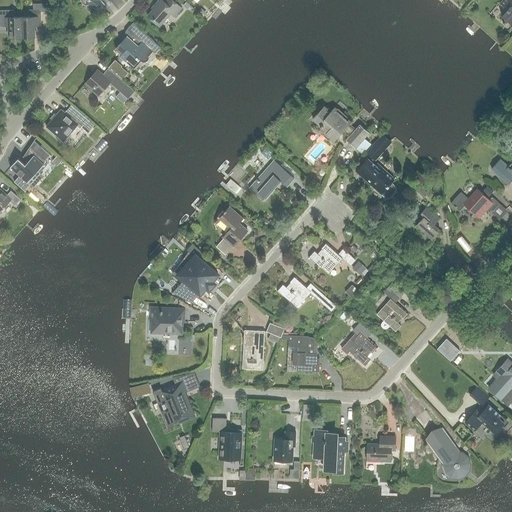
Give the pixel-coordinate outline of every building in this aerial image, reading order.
[(85,6),(86,6),(87,5),(96,16),(107,6),(103,2),(104,0),(80,0),(82,4),(85,6)] [(156,7),(147,16),(159,27),(170,14),(174,17),(182,8),(172,0),(168,0),(165,3),(161,0),(158,0),(154,5),(156,7)] [(511,0),(503,0),(500,4),(507,10),(502,16),(511,25),(511,0)] [(21,17),(22,38),(34,38),(34,24),(41,23),(41,12),(46,12),(46,7),(43,4),(33,5),(33,10),(29,10),(29,17),(21,17)] [(22,38),(21,17),(14,18),(13,10),(0,10),(0,24),(9,24),(9,38),(22,38)] [(120,57),(125,61),(134,69),(141,61),(143,62),(146,62),(148,60),(148,58),(148,56),(152,51),(155,53),(161,46),(154,40),(144,32),(134,43),(127,36),(116,49),(122,55),(120,57)] [(97,70),(85,84),(92,89),(91,90),(98,96),(111,82),(97,70)] [(119,78),(113,86),(128,99),(135,92),(119,78)] [(80,129),(81,128),(88,133),(94,125),(71,106),(65,113),(61,110),(46,127),(63,142),(77,126),(80,129)] [(324,106),(312,119),(327,132),(325,134),(334,141),(344,131),(350,136),(346,140),(356,149),(369,133),(360,125),(356,129),(350,124),(351,122),(334,107),(330,112),(324,106)] [(391,142),(382,134),(366,152),(375,160),(391,142)] [(26,165),(18,158),(10,167),(19,176),(14,182),(25,192),(29,184),(28,183),(38,171),(40,173),(47,164),(45,163),(46,161),(45,160),(50,155),(51,156),(34,140),(23,157),(29,162),(26,165)] [(511,153),(511,156),(511,162),(508,167),(500,160),(491,169),(508,184),(511,180),(511,153)] [(394,178),(378,163),(376,165),(368,159),(356,172),(370,185),(371,185),(372,185),(373,183),(383,192),(382,193),(382,194),(382,195),(382,196),(386,199),(390,198),(397,191),(396,187),(392,183),(394,181),(395,180),(395,179),(394,178)] [(273,160),(249,188),(263,201),(280,182),(287,187),(294,179),(273,160)] [(241,188),(230,180),(226,185),(236,194),(241,188)] [(488,198),(493,191),(487,186),(482,193),(488,198)] [(420,187),(415,192),(423,198),(427,193),(420,187)] [(0,211),(9,201),(15,206),(21,200),(11,191),(7,195),(0,189),(0,211)] [(477,189),(468,199),(460,192),(450,203),(459,211),(464,205),(479,218),(486,210),(489,213),(498,203),(492,197),(489,200),(477,189)] [(229,207),(219,218),(231,228),(223,237),(234,247),(248,231),(239,223),(243,219),(229,207)] [(424,217),(416,225),(432,240),(440,231),(434,225),(440,219),(427,207),(420,214),(424,217)] [(314,251),(309,258),(321,269),(322,268),(328,274),(337,264),(338,265),(343,259),(344,258),(340,255),(326,242),(320,248),(321,250),(318,254),(314,251)] [(184,280),(172,293),(191,303),(199,294),(200,294),(206,287),(209,290),(214,284),(212,281),(218,274),(208,265),(212,261),(192,244),(187,251),(193,257),(178,275),(184,280)] [(368,274),(361,267),(355,274),(362,280),(368,274)] [(312,292),(307,287),(294,276),(289,282),(290,283),(286,288),(283,285),(277,291),(290,303),(291,302),(297,307),(306,297),(307,298),(312,292)] [(391,283),(383,293),(387,296),(395,287),(391,283)] [(324,294),(319,299),(332,311),(337,306),(324,294)] [(382,321),(382,322),(381,324),(381,326),(382,328),(384,329),(386,329),(387,328),(389,327),(395,332),(401,326),(397,323),(401,318),(403,320),(408,313),(390,297),(385,304),(377,314),(383,320),(382,321)] [(152,309),(151,321),(153,321),(152,332),(181,333),(181,318),(183,318),(183,310),(152,309)] [(270,323),(266,332),(281,337),(284,329),(270,323)] [(244,330),(242,369),(263,370),(264,331),(244,330)] [(355,339),(353,341),(350,338),(341,349),(347,354),(349,352),(352,354),(351,355),(364,366),(370,360),(367,357),(371,353),(372,354),(378,348),(360,332),(354,338),(355,339)] [(307,353),(308,347),(308,339),(289,338),(288,347),(298,347),(298,353),(293,353),(292,364),(297,365),(297,371),(319,372),(319,364),(317,364),(317,354),(307,353)] [(446,339),(437,349),(450,361),(460,351),(446,339)] [(499,376),(488,388),(502,400),(511,388),(511,363),(507,359),(495,373),(499,376)] [(183,381),(162,390),(161,388),(153,392),(153,393),(154,393),(158,402),(164,400),(166,403),(167,402),(170,410),(169,411),(164,413),(169,426),(174,424),(194,416),(184,393),(187,392),(183,381)] [(477,386),(469,395),(482,406),(489,398),(477,386)] [(478,408),(465,423),(474,431),(482,423),(495,434),(504,423),(499,419),(501,417),(488,405),(482,411),(478,408)] [(212,418),(212,432),(220,432),(219,439),(221,439),(221,451),(219,451),(219,459),(227,459),(227,457),(240,458),(240,460),(242,430),(226,429),(226,418),(212,418)] [(442,430),(428,440),(441,459),(439,462),(444,467),(447,466),(449,471),(453,474),(457,475),(458,478),(464,476),(468,471),(469,464),(467,458),(462,454),(455,453),(453,450),(454,450),(453,448),(454,447),(442,430)] [(296,432),(288,432),(285,432),(284,439),(275,439),(274,461),(292,461),(293,447),(295,447),(296,432)] [(328,436),(328,434),(316,433),(315,459),(327,460),(326,472),(336,472),(336,474),(344,475),(345,453),(348,453),(348,444),(345,443),(345,440),(338,439),(338,436),(328,436)] [(189,447),(184,436),(180,438),(184,449),(189,447)] [(367,444),(367,461),(391,462),(391,451),(395,451),(396,437),(380,436),(380,444),(367,444)] [(412,452),(412,437),(403,437),(403,452),(412,452)] [(247,468),(246,480),(254,481),(255,469),(247,468)]
